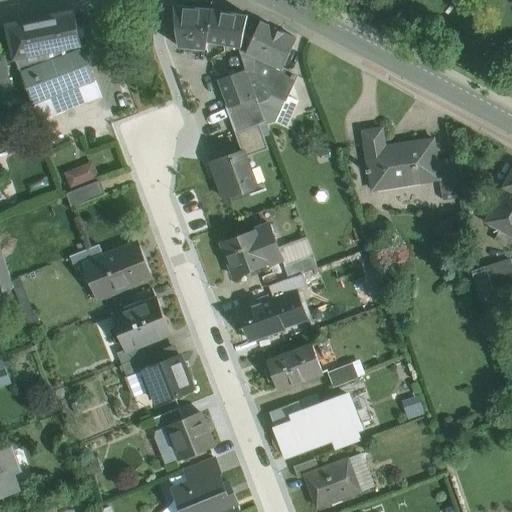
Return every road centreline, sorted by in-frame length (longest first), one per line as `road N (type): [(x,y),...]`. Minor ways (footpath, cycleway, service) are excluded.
road 1 (residential): [(173,151),(164,217),(277,511)]
road 2 (tertiary): [(511,125),(275,0)]
